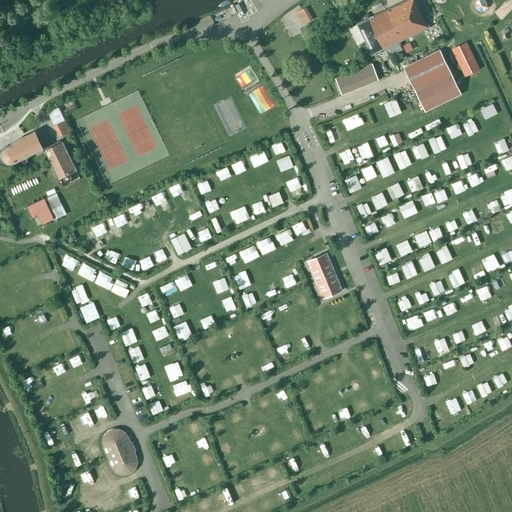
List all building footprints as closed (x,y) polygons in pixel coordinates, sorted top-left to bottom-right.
[(398,42),(430,27),(418,5),(416,6),(413,0),(404,0),(356,24),(372,55),(388,47),(391,54),(401,49),(398,42)] [(305,7),(296,13),(303,24),(312,18),(305,7)] [(479,69),(465,42),(451,49),(464,76),(479,69)] [(414,89),(450,72),(439,50),(403,68),(414,89)] [(379,80),(372,64),(335,78),(342,94),(379,80)] [(249,70),(237,77),(244,90),(257,83),(249,70)] [(460,93),(450,72),(414,89),(424,110),(460,93)] [(249,94),(258,117),(270,112),(261,90),(249,94)] [(396,98),(383,104),(390,118),(402,113),(396,98)] [(71,101),(60,105),(64,114),(75,109),(71,101)] [(480,110),(485,120),(498,114),(493,103),(480,110)] [(343,119),(347,131),(363,125),(359,113),(343,119)] [(463,123),(468,137),(479,133),(473,119),(463,123)] [(64,120),(53,125),(58,137),(69,132),(64,120)] [(88,127),(109,176),(109,130),(105,120),(88,127)] [(450,135),(460,130),(457,124),(447,129),(450,135)] [(324,131),(330,145),(340,141),(334,127),(324,131)] [(42,148),(34,132),(12,143),(13,146),(6,149),(4,151),(3,154),(3,157),(4,160),(7,163),(10,163),(13,162),(42,148)] [(384,135),(375,139),(379,148),(388,144),(384,135)] [(389,138),(393,147),(398,144),(393,136),(389,138)] [(429,141),(434,154),(446,149),(441,136),(429,141)] [(499,155),(509,151),(504,139),(494,143),(499,155)] [(75,169),(62,142),(46,150),(59,177),(75,169)] [(275,144),(280,155),(285,153),(280,142),(275,144)] [(362,160),(373,156),(368,142),(357,147),(362,160)] [(424,143),(414,146),(418,161),(428,158),(424,143)] [(249,156),(254,167),(266,162),(261,150),(249,156)] [(405,150),(393,155),(401,170),(412,165),(405,150)] [(461,169),(472,165),(467,153),(457,157),(461,169)] [(511,154),(503,158),(507,169),(511,166),(511,154)] [(276,160),(280,172),(293,167),(289,155),(276,160)] [(335,159),(339,170),(349,167),(345,156),(335,159)] [(232,163),(237,174),(246,169),(241,159),(232,163)] [(225,164),(216,168),(219,175),(228,171),(225,164)] [(484,168),(489,179),(497,175),(492,164),(484,168)] [(372,165),(361,169),(366,181),(377,177),(372,165)] [(471,183),(479,179),(477,174),(469,177),(471,183)] [(349,192),(361,190),(357,175),(345,178),(349,192)] [(418,176),(407,180),(411,191),(422,187),(418,176)] [(210,192),(205,177),(196,180),(200,195),(210,192)] [(188,178),(180,181),(188,202),(196,198),(188,178)] [(451,182),(455,192),(465,188),(461,178),(451,182)] [(398,182),(387,187),(393,199),(404,194),(398,182)] [(302,183),(290,188),(294,198),(305,194),(302,183)] [(443,187),(433,192),(437,202),(448,198),(443,187)] [(170,211),(176,208),(168,190),(162,193),(170,211)] [(382,191),(371,196),(378,209),(388,204),(382,191)] [(269,194),(271,206),(283,203),(280,192),(269,194)] [(55,193),(26,205),(31,216),(37,214),(41,223),(64,214),(55,193)] [(421,198),(426,209),(435,205),(430,193),(421,198)] [(500,200),(503,206),(511,201),(509,195),(500,200)] [(153,219),(160,215),(150,198),(143,202),(153,219)] [(210,213),(219,210),(216,199),(207,202),(210,213)] [(399,205),(404,218),(418,212),(412,199),(399,205)] [(254,216),(266,211),(262,201),(250,206),(254,216)] [(488,203),(490,213),(500,210),(498,201),(488,203)] [(362,215),(371,211),(367,203),(358,207),(362,215)] [(192,221),(201,217),(196,205),(187,209),(192,221)] [(127,209),(135,228),(142,225),(133,206),(127,209)] [(467,222),(475,218),(472,209),(463,213),(467,222)] [(386,227),(395,222),(391,212),(381,216),(386,227)] [(211,217),(216,228),(225,224),(220,213),(211,217)] [(233,217),(235,223),(248,220),(246,213),(233,217)] [(108,217),(115,238),(123,235),(116,215),(108,217)] [(301,221),(292,225),(297,237),(307,233),(301,221)] [(450,232),(455,230),(450,221),(445,223),(450,232)] [(375,222),(365,226),(368,237),(379,233),(375,222)] [(494,237),(503,233),(499,223),(490,226),(494,237)] [(96,224),(89,229),(100,245),(107,241),(96,224)] [(470,228),(473,241),(483,238),(480,225),(470,228)] [(433,240),(442,236),(438,226),(429,230),(433,240)] [(198,230),(200,239),(211,237),(209,228),(198,230)] [(281,246),(293,240),(288,229),(276,234),(281,246)] [(414,235),(419,246),(431,240),(426,229),(414,235)] [(182,237),(173,241),(178,253),(187,249),(182,237)] [(258,241),(262,253),(273,250),(269,238),(258,241)] [(407,238),(396,244),(401,255),(412,249),(407,238)] [(245,261),(257,257),(253,245),(240,250),(245,261)] [(446,245),(436,250),(443,264),(453,259),(446,245)] [(379,263),(391,259),(387,246),(375,250),(379,263)] [(153,253),(158,262),(169,257),(164,248),(153,253)] [(104,260),(116,263),(118,253),(107,251),(104,260)] [(237,251),(225,255),(228,266),(240,263),(237,251)] [(342,290),(326,253),(307,261),(322,298),(342,290)] [(425,271),(436,265),(429,253),(419,259),(425,271)] [(72,271),(78,260),(66,254),(61,265),(72,271)] [(132,271),(136,261),(125,256),(121,266),(132,271)] [(149,256),(139,261),(143,270),(154,264),(149,256)] [(207,269),(217,265),(215,259),(205,263),(207,269)] [(493,259),(484,261),(487,271),(496,268),(493,259)] [(412,260),(401,263),(406,277),(417,273),(412,260)] [(474,277),(485,273),(481,263),(470,268),(474,277)] [(91,279),(95,268),(85,265),(81,276),(91,279)] [(294,266),(284,270),(289,282),(299,278),(294,266)] [(100,271),(95,282),(107,288),(112,277),(100,271)] [(386,275),(390,286),(400,282),(396,271),(386,275)] [(236,276),(239,288),(249,285),(245,273),(236,276)] [(453,286),(462,283),(459,273),(450,275),(453,286)] [(186,275),(176,279),(181,289),(190,285),(186,275)] [(214,281),(219,293),(228,289),(224,277),(214,281)] [(430,283),(435,294),(445,289),(440,279),(430,283)] [(118,280),(113,290),(123,296),(129,286),(118,280)] [(172,281),(161,287),(165,296),(176,291),(172,281)] [(266,283),(261,285),(266,296),(270,294),(266,283)] [(75,301),(85,298),(81,287),(71,290),(75,301)] [(222,299),(228,312),(237,309),(231,295),(222,299)] [(304,295),(300,297),(307,310),(311,308),(304,295)] [(407,296),(397,301),(402,311),(412,306),(407,296)] [(457,298),(463,311),(468,309),(462,296),(457,298)] [(79,307),(85,323),(99,317),(93,301),(79,307)] [(173,317),(182,314),(179,304),(170,307),(173,317)] [(58,306),(48,308),(49,315),(59,314),(58,306)] [(0,311),(5,318),(11,314),(7,307),(0,311)] [(266,321),(277,312),(274,307),(262,316),(266,321)] [(150,323),(160,320),(155,308),(146,311),(150,323)] [(423,315),(428,325),(438,320),(433,311),(423,315)] [(488,326),(499,322),(495,311),(485,314),(488,326)] [(200,319),(205,328),(216,323),(211,313),(200,319)] [(408,324),(419,319),(416,313),(405,317),(408,324)] [(471,324),(475,334),(486,330),(482,319),(471,324)] [(185,320),(173,326),(180,341),(192,335),(185,320)] [(151,330),(155,340),(168,335),(164,325),(151,330)] [(462,331),(453,336),(457,345),(467,341),(462,331)] [(504,349),(511,344),(511,343),(507,333),(498,338),(504,349)] [(129,335),(121,338),(124,347),(132,344),(129,335)] [(435,340),(440,354),(449,350),(444,336),(435,340)] [(73,346),(70,338),(62,341),(64,349),(73,346)] [(485,358),(494,353),(489,342),(479,347),(485,358)] [(164,356),(174,353),(170,343),(160,346),(164,356)] [(296,348),(298,353),(310,349),(308,343),(296,348)] [(285,357),(290,356),(287,344),(281,345),(285,357)] [(54,345),(43,351),(48,360),(59,354),(54,345)] [(418,361),(428,359),(426,346),(416,348),(418,361)] [(138,350),(129,354),(133,364),(142,360),(138,350)] [(469,351),(460,356),(464,365),(474,361),(469,351)] [(442,360),(444,367),(456,364),(454,357),(442,360)] [(168,365),(172,376),(182,372),(178,361),(168,365)] [(427,385),(437,382),(433,371),(424,374),(427,385)] [(493,375),(497,386),(508,382),(503,371),(493,375)] [(20,383),(29,383),(28,373),(20,374),(20,383)] [(214,378),(206,381),(210,392),(218,390),(214,378)] [(177,393),(187,389),(183,379),(173,383),(177,393)] [(488,380),(478,383),(482,395),(492,391),(488,380)] [(142,389),(145,399),(155,396),(151,386),(142,389)] [(463,391),(466,403),(476,401),(473,388),(463,391)] [(445,399),(451,413),(461,408),(455,395),(445,399)] [(152,415),(160,411),(156,402),(148,405),(152,415)] [(433,410),(435,422),(445,421),(443,409),(433,410)] [(78,415),(81,424),(90,421),(87,412),(78,415)] [(119,430),(113,429),(108,431),(104,436),(103,441),(104,447),(111,466),(115,471),(120,474),(126,474),(131,472),(135,468),(136,462),(135,456),(128,437),(124,432),(119,430)] [(386,447),(396,444),(395,438),(384,440),(386,447)] [(201,439),(194,441),(197,451),(204,448),(201,439)] [(169,450),(160,453),(162,459),(171,456),(169,450)] [(64,451),(55,455),(59,463),(67,460),(64,451)]
